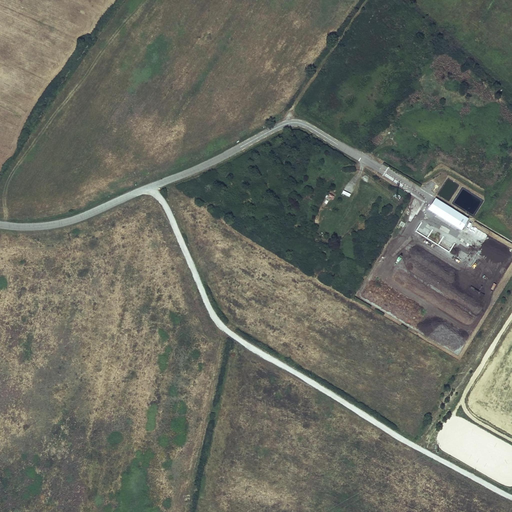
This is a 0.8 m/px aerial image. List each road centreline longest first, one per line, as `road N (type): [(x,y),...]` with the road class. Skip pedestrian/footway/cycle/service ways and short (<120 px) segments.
road 1 (unclassified): [(0,224),(83,216),(287,123),(302,123),(380,169)]
road 2 (track): [(287,123),(364,0)]
